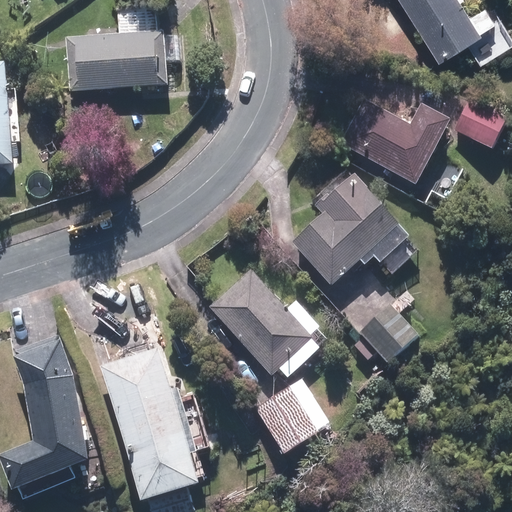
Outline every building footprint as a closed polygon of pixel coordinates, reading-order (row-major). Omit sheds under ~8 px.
[(482,34),(461,0),(403,0),(440,59),(482,34)] [(70,43),(74,93),(169,86),(165,35),(70,43)] [(8,65),(0,65),(0,165),(16,164),(8,65)] [(509,119),(472,99),(454,132),(491,152),(509,119)] [(369,104),(345,146),(418,186),(453,122),(425,107),(414,128),(369,104)] [(296,243),(335,286),(363,261),(368,266),(378,257),(395,276),(422,251),(354,177),(319,209),(326,216),(296,243)] [(461,244),(476,218),(454,206),(439,232),(461,244)] [(253,272),(212,309),(273,376),(314,339),(253,272)] [(421,338),(394,308),(363,336),(391,366),(421,338)] [(29,387),(38,443),(3,457),(17,491),(91,461),(77,378),(64,342),(62,343),(60,339),(18,354),(20,359),(18,360),(29,387)] [(160,351),(104,368),(145,501),(201,484),(160,351)] [(305,381),(259,412),(289,456),(335,425),(305,381)]
